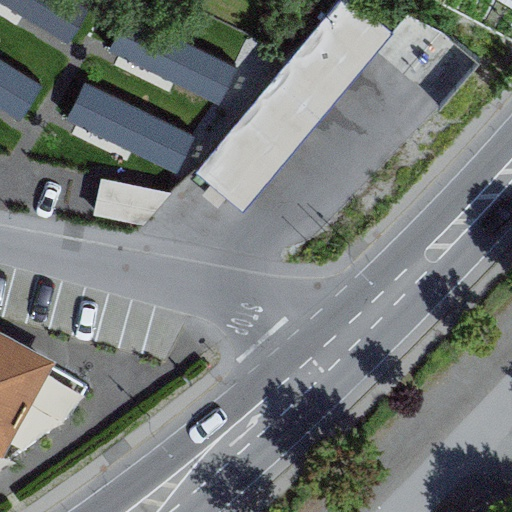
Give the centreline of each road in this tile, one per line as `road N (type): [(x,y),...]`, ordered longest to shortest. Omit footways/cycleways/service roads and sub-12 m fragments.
road 1 (residential): [(342,350),(268,302),(0,242)]
road 2 (primary): [(342,350),(156,511)]
road 3 (primary): [(511,179),(342,350)]
